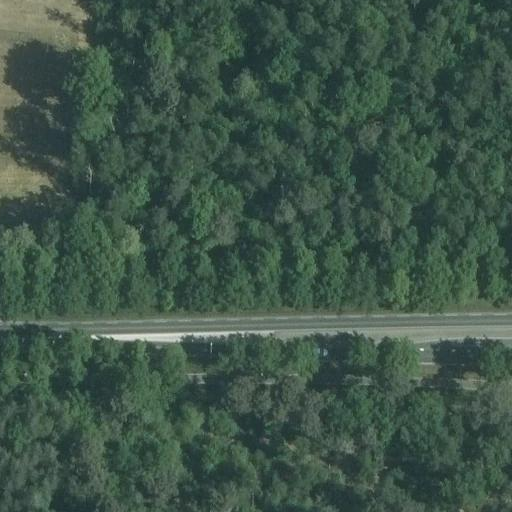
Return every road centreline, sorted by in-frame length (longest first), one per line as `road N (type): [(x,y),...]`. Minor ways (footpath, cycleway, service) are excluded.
road 1 (primary): [(58,337),(511,355)]
road 2 (primary): [(511,321),(58,337)]
